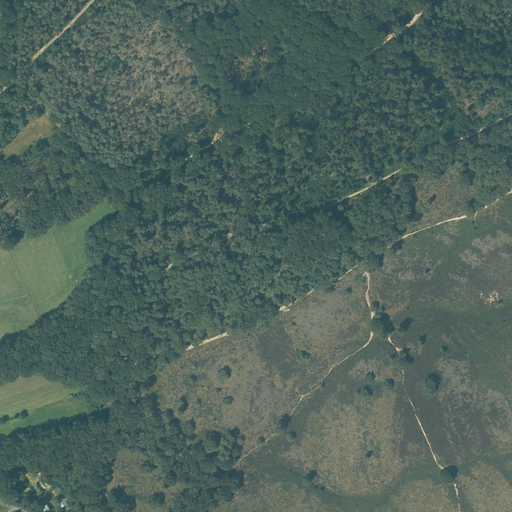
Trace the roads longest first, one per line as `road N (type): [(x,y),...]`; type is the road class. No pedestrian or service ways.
road 1 (track): [(284,220),(248,228),(170,269),(120,317),(0,349)]
road 2 (track): [(428,0),(396,35),(214,141)]
road 3 (track): [(173,163),(54,309),(0,348)]
road 4 (track): [(511,113),(284,220)]
